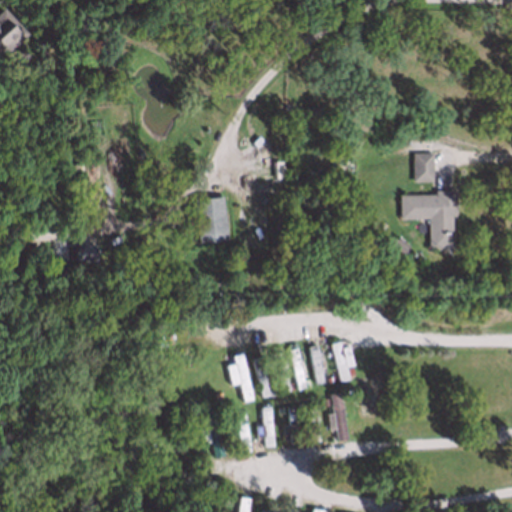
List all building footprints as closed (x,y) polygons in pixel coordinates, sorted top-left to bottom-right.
[(0,18),(14,33),(0,46),(0,18)] [(243,153),(243,144),(260,145),(260,154),(243,153)] [(409,151),(426,151),(425,177),(408,176),(409,151)] [(397,195),(432,195),(432,190),(449,190),(450,213),(445,213),(446,244),(426,245),(426,214),(398,215),(397,195)] [(191,198),(219,195),(224,235),(196,239),(194,220),(182,222),(180,202),(191,200),(191,198)] [(342,201),(351,197),(354,205),(346,209),(342,201)] [(389,241),(396,235),(408,248),(401,254),(389,241)] [(73,256),(73,243),(96,242),(96,256),(73,256)] [(326,341),(337,339),(338,345),(346,344),(351,363),(343,365),(346,378),(336,380),(326,341)] [(305,344),(314,342),(321,379),(312,381),(305,344)] [(294,387),(286,349),(294,347),(302,385),(294,387)] [(278,390),(268,352),(277,350),(279,360),(283,359),(285,364),(281,365),(287,388),(278,390)] [(249,396),(239,399),(235,380),(227,382),(223,363),(230,361),(229,353),(238,351),(249,396)] [(249,356),(257,354),(266,392),(257,394),(249,356)] [(344,437),(334,438),(332,427),(326,428),(324,412),(329,411),(327,392),(337,390),(344,437)] [(318,397),(324,395),(326,403),(319,405),(318,397)] [(309,439),(304,403),(312,402),(316,438),(309,439)] [(260,444),(257,405),(266,404),(270,443),(260,444)] [(294,441),(287,441),(286,431),(279,432),(279,423),(285,423),(283,405),(291,404),(294,441)] [(247,449),(237,450),(236,444),(230,445),(229,435),(235,434),(230,408),(240,407),(247,449)] [(211,408),(220,453),(210,455),(207,440),(199,441),(196,428),(204,426),(201,410),(211,408)] [(219,412),(226,411),(227,420),(220,421),(219,412)] [(163,417),(171,414),(174,422),(166,425),(163,417)] [(175,467),(188,465),(189,473),(176,476),(175,467)] [(233,511),(236,495),(246,497),(243,511),(233,511)]
